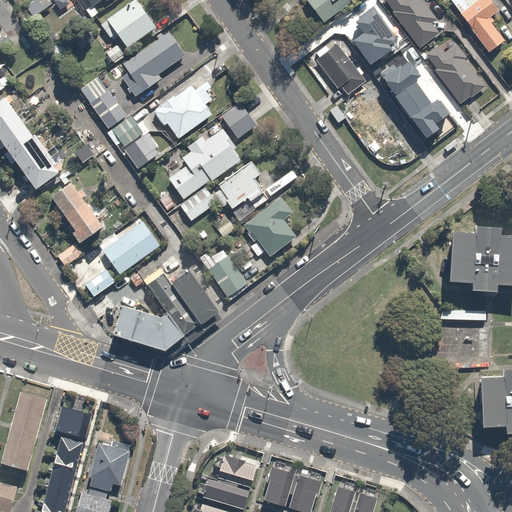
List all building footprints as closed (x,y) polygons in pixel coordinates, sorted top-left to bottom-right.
[(106,0),(81,0),(88,9),(99,0),(104,0),(105,1),(106,0)] [(123,45),(152,26),(153,25),(136,0),(129,0),(96,23),(105,37),(113,31),(123,45)] [(304,0),(320,21),(349,0),(304,0)] [(390,21),(373,0),(360,10),(376,31),(390,21)] [(382,0),(416,47),(437,31),(431,23),(435,19),(421,0),(382,0)] [(448,0),(459,14),(477,0),(448,0)] [(489,0),(477,0),(459,14),(486,51),(502,39),(490,22),(494,19),(489,12),(495,8),(489,0)] [(182,54),(165,31),(121,64),(126,70),(118,76),(133,96),(158,78),(155,73),(182,54)] [(448,35),(423,55),(431,66),(427,69),(456,105),(485,82),(448,35)] [(313,50),(317,55),(313,58),(346,94),(365,77),(332,41),(325,47),(321,43),(313,50)] [(122,54),(114,43),(103,52),(111,62),(122,54)] [(381,78),(412,114),(419,108),(422,111),(437,99),(403,59),(381,78)] [(125,113),(96,75),(77,90),(105,128),(125,113)] [(398,118),(382,97),(384,95),(374,82),(372,83),(370,81),(345,99),(355,112),(349,116),(361,132),(366,127),(373,136),(398,118)] [(192,89),(187,83),(149,109),(161,125),(165,122),(176,137),(210,114),(202,103),(209,98),(200,84),(192,89)] [(2,92),(0,93),(0,143),(30,187),(55,170),(2,92)] [(238,100),(219,113),(235,136),(254,124),(238,100)] [(103,129),(115,144),(118,142),(122,147),(140,134),(125,113),(105,128),(103,129)] [(422,142),(410,122),(396,131),(408,151),(422,142)] [(73,131),(67,123),(57,130),(62,138),(73,131)] [(181,198),(238,157),(239,156),(231,144),(233,142),(222,126),(203,139),(199,133),(185,143),(189,149),(179,157),(184,165),(166,178),(181,198)] [(249,157),(247,158),(212,181),(217,188),(212,191),(221,204),(225,202),(229,207),(247,195),(254,205),(265,198),(251,177),(259,172),(249,157)] [(158,170),(151,160),(134,173),(141,182),(158,170)] [(98,226),(67,179),(47,193),(70,228),(67,230),(74,241),(98,226)] [(215,201),(203,185),(178,204),(189,220),(215,201)] [(288,212),(277,197),(241,225),(247,233),(244,234),(249,241),(253,238),(266,255),(292,235),(280,218),(288,212)] [(234,226),(229,219),(216,229),(221,235),(234,226)] [(156,244),(139,221),(100,249),(117,273),(156,244)] [(449,229),(446,278),(469,280),(469,287),(494,288),(494,281),(511,281),(511,233),(497,232),(498,225),(473,224),(472,230),(449,229)] [(81,254),(73,242),(55,255),(63,266),(81,254)] [(247,287),(221,248),(200,262),(226,301),(247,287)] [(113,280),(104,267),(82,282),(91,295),(84,300),(96,318),(114,306),(102,288),(113,280)] [(217,316),(187,270),(184,267),(167,278),(161,269),(143,281),(163,310),(178,333),(195,321),(199,328),(217,316)] [(108,332),(159,348),(179,334),(178,333),(163,310),(155,315),(116,303),(108,332)] [(485,319),(485,310),(442,309),(439,318),(485,319)] [(488,325),(477,324),(475,357),(486,358),(488,325)] [(511,366),(500,367),(500,373),(477,374),(479,424),(502,423),(503,430),(511,429),(511,366)] [(45,396),(21,388),(0,458),(0,460),(24,467),(45,396)] [(105,490),(108,491),(110,482),(117,484),(125,450),(125,449),(95,443),(84,492),(104,496),(105,490)] [(60,487),(61,484),(76,488),(83,455),(52,449),(45,481),(50,482),(50,485),(60,487)] [(206,477),(201,495),(242,507),(247,490),(235,486),(236,482),(248,485),(255,465),(243,461),(243,459),(223,452),(222,455),(221,454),(215,476),(217,476),(216,480),(206,477)] [(308,511),(314,491),(316,492),(320,479),(296,472),(296,474),(292,473),(293,472),(269,464),(265,477),(268,478),(261,498),(283,504),(287,492),(290,493),(286,505),(308,511)] [(15,485),(0,481),(0,508),(9,511),(15,485)] [(353,490),(335,484),(326,511),(370,511),(375,496),(357,491),(354,500),(351,499),(353,490)] [(105,511),(108,500),(77,492),(71,511),(105,511)] [(407,511),(412,508),(405,498),(397,504),(402,511),(407,511)] [(234,511),(203,503),(200,511),(234,511)]
